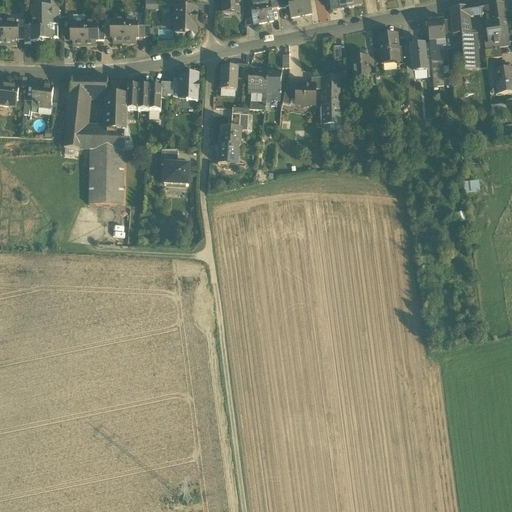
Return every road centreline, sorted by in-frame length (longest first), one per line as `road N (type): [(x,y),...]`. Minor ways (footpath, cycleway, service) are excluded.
road 1 (residential): [(208,52),(479,0)]
road 2 (track): [(244,511),(215,281)]
road 3 (unclassified): [(215,281),(204,200),(208,52)]
road 4 (residential): [(0,68),(114,69),(208,52)]
